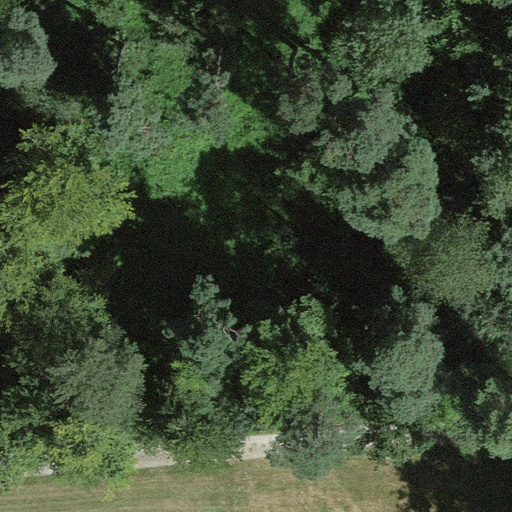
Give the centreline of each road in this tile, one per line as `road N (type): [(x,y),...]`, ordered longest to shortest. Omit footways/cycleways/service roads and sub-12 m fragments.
road 1 (track): [(0,459),(131,460),(511,421)]
road 2 (track): [(131,460),(131,327)]
